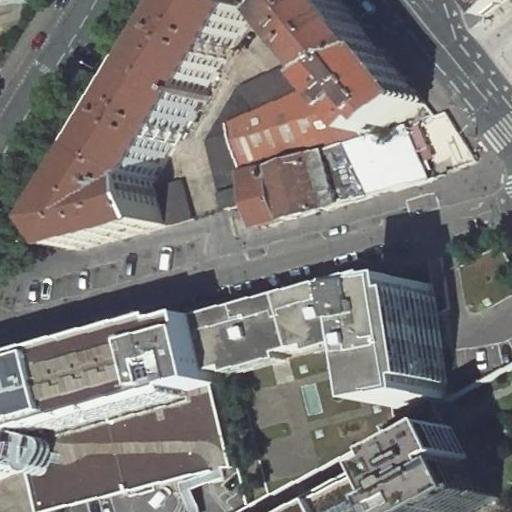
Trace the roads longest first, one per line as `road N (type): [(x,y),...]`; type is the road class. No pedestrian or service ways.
road 1 (unclassified): [(4,337),(511,196)]
road 2 (primary): [(123,0),(0,196)]
